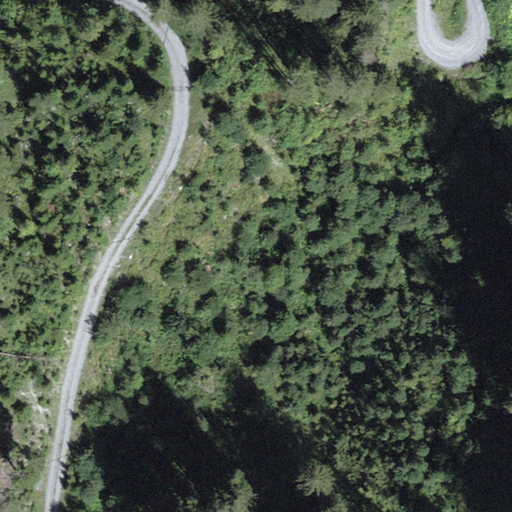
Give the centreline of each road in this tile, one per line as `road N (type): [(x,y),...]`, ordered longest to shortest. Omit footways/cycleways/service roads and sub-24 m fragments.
road 1 (track): [(106,0),(149,15),(185,59),(182,130),(125,224),(79,327),(48,511)]
road 2 (track): [(468,0),(470,35),(446,55),(429,44),(422,0)]
